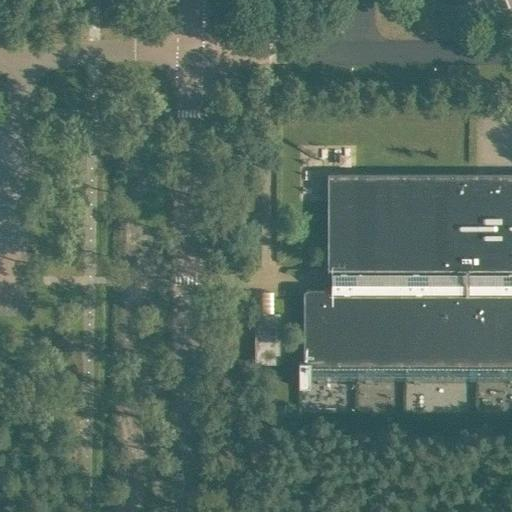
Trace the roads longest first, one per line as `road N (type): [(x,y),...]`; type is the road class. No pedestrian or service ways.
road 1 (unclassified): [(182,511),(189,51)]
road 2 (unclassified): [(0,50),(189,51)]
